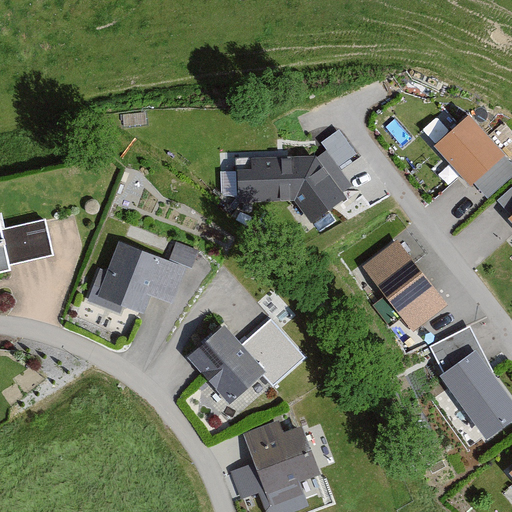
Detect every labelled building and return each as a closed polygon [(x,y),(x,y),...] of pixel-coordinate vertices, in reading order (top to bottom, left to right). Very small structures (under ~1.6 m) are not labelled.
[(505,155),(468,116),(433,147),(470,187),(505,155)] [(316,157),(237,160),(238,203),(295,201),(311,224),(346,199),(316,157)] [(507,208),(511,203),(511,181),(496,196),(507,208)] [(0,273),(64,260),(53,220),(10,231),(6,213),(0,213),(0,273)] [(447,305),(398,241),(363,268),(412,332),(447,305)] [(170,262),(119,242),(95,303),(145,324),(170,262)] [(228,329),(190,363),(232,409),(270,375),(228,329)] [(511,420),(511,402),(476,352),(441,378),(486,440),(511,420)] [(299,417),(248,436),(276,511),(299,503),(293,485),(321,475),(299,417)]
